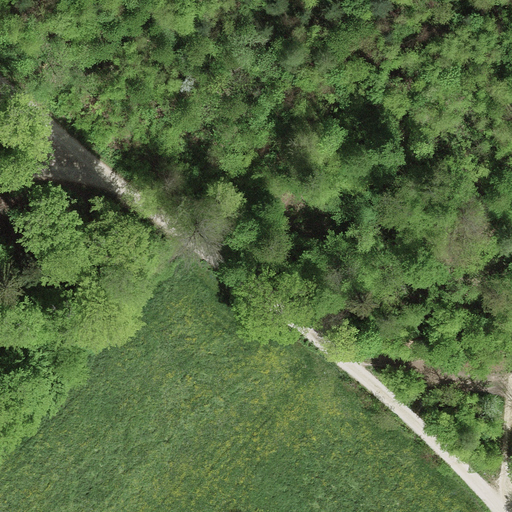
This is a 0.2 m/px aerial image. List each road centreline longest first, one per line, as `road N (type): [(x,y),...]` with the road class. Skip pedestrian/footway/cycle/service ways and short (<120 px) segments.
road 1 (track): [(187,240),(0,85)]
road 2 (track): [(507,396),(341,357)]
road 3 (track): [(0,169),(121,183)]
